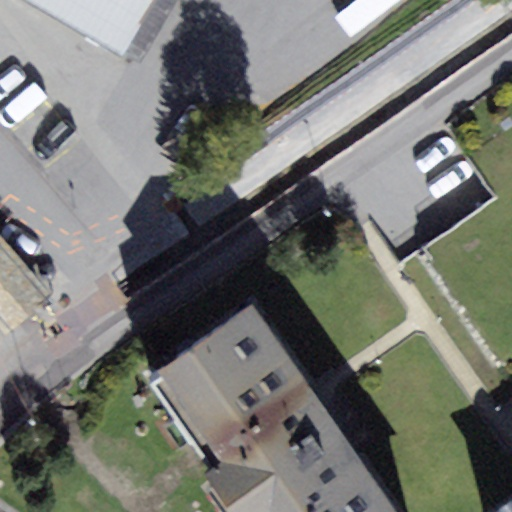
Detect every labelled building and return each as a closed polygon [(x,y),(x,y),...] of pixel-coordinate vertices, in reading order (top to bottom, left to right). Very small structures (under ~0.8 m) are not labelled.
[(151,0),(44,0),(124,46),(151,0)] [(490,175),(511,162),(511,131),(477,152),(490,175)] [(56,290),(0,225),(0,320),(9,331),(56,290)] [(245,511),(258,511),(260,511),(403,511),(265,294),(163,358),(221,450),(210,456),(245,511)] [(511,511),(511,489),(482,510),(483,511),(511,511)]
